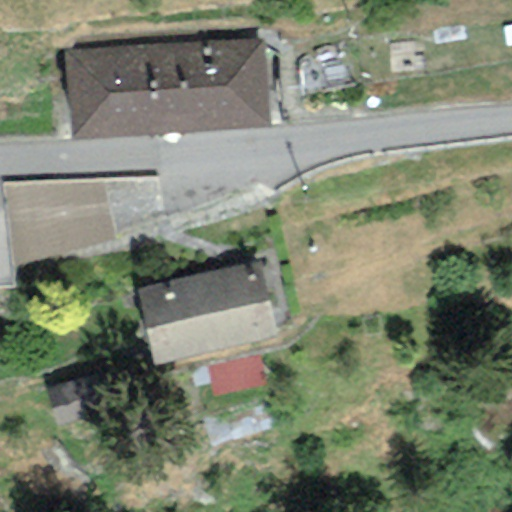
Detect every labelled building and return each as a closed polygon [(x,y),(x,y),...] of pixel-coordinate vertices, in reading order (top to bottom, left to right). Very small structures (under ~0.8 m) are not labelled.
[(263,38),(63,51),(68,140),(268,127),(263,38)] [(21,245),(124,238),(120,169),(17,176),(21,245)] [(260,261),(136,289),(154,365),(277,337),(260,261)] [(258,356),(206,368),(213,397),(265,385),(258,356)] [(102,373),(45,388),(55,426),(112,411),(102,373)]
